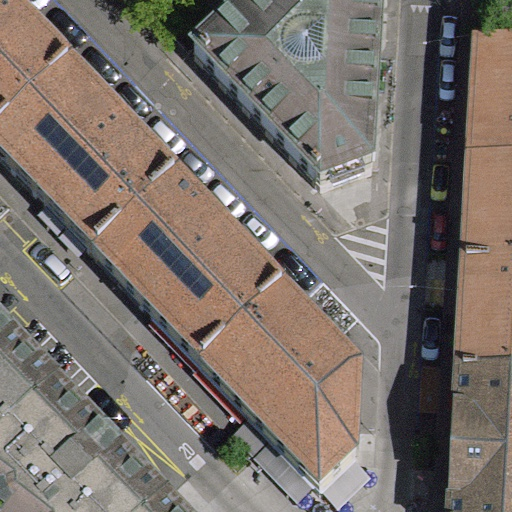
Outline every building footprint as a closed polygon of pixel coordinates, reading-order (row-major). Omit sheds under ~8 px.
[(0,0),(0,138),(69,74),(0,0)] [(383,4),(302,0),(260,0),(196,62),(322,193),(372,177),(383,4)] [(474,164),(511,166),(511,56),(479,54),(474,164)] [(97,262),(176,185),(69,74),(0,138),(0,161),(39,202),(97,262)] [(467,272),(511,273),(511,166),(474,164),(467,272)] [(97,262),(203,374),(283,298),(176,185),(97,262)] [(460,380),(511,382),(511,273),(467,272),(460,380)] [(356,466),(360,379),(283,298),(203,374),(322,500),(356,466)] [(0,449),(58,396),(0,335),(0,449)] [(511,511),(511,382),(460,380),(452,511),(511,511)] [(164,511),(167,510),(58,396),(0,449),(0,511),(164,511)]
